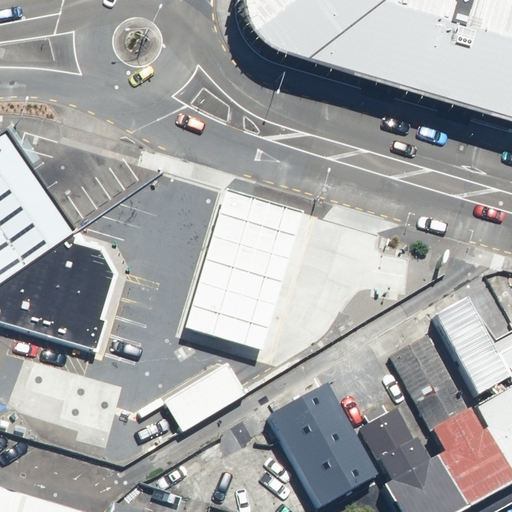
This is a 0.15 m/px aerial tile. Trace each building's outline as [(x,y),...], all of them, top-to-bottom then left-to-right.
[(279,67),(511,134),(511,0),(241,0),(240,13),(241,27),(247,42),(258,54),(269,63),(279,67)] [(178,334),(261,357),(301,214),(218,191),(178,334)] [(0,206),(0,276),(33,253),(0,206)] [(44,271),(33,253),(0,276),(0,358),(57,376),(77,294),(61,273),(44,271)] [(471,402),(503,384),(491,362),(492,361),(462,304),(428,322),(471,402)] [(511,399),(511,330),(508,324),(492,333),(501,349),(509,344),(511,348),(511,350),(492,361),(491,362),(503,384),(508,392),(511,399)] [(386,360),(427,434),(466,414),(467,414),(425,338),(386,360)] [(227,368),(161,410),(181,443),(247,402),(227,368)] [(322,389),(266,418),(317,511),(373,481),(322,389)] [(511,487),(511,399),(508,392),(471,413),(482,433),(481,434),(511,487)] [(387,511),(460,511),(432,461),(428,463),(418,444),(413,446),(395,410),(384,416),(380,408),(362,418),(366,426),(356,431),(386,487),(378,491),(388,509),(386,510),(387,511)] [(460,511),(467,511),(511,487),(481,434),(477,436),(466,414),(427,434),(439,457),(432,461),(460,511)] [(0,511),(134,511),(111,505),(108,511),(72,511),(0,490),(0,511)]
